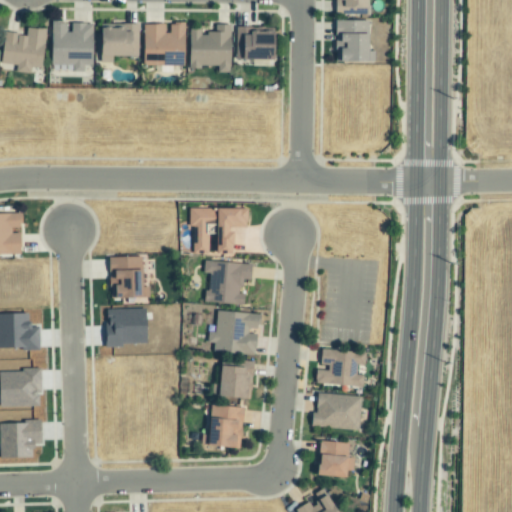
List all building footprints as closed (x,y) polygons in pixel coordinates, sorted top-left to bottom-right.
[(333,0),(333,9),(365,9),(364,0),(333,0)] [(366,21),(333,21),(333,63),(372,63),(372,51),(366,51),(366,21)] [(48,65),(70,65),(70,72),(81,72),(82,66),(89,66),(90,23),(48,23),(48,65)] [(110,57),(135,58),(136,25),(97,24),(96,63),(110,63),(110,57)] [(182,24),(167,24),(167,32),(162,32),(162,25),(141,24),(139,66),(181,67),(182,24)] [(228,73),(228,25),(211,25),(210,34),(199,34),(199,29),(186,29),(186,68),(215,68),(215,73),(228,73)] [(234,60),(270,61),(271,28),(234,27),(234,60)] [(39,69),(43,30),(25,28),(24,36),(1,33),(0,40),(0,70),(28,73),(28,68),(39,69)] [(245,208),(186,208),(186,227),(194,227),(194,242),(190,242),(190,254),(206,254),(206,246),(212,246),(212,254),(229,254),(229,227),(245,227),(245,208)] [(0,254),(18,254),(17,230),(19,230),(19,213),(0,213),(0,254)] [(107,298),(147,297),(147,286),(140,287),(140,256),(107,257),(107,298)] [(201,302),(241,305),(242,292),(240,292),(240,279),(248,280),(249,264),(202,261),(201,273),(207,274),(206,291),(202,291),(201,302)] [(213,332),(206,331),(205,343),(211,343),(210,353),(253,355),(255,313),(214,311),(213,332)] [(312,385),(360,387),(360,375),(354,375),(355,365),(362,365),(363,351),(318,349),(317,368),(313,367),(312,385)] [(214,397),(248,399),(250,362),(216,360),(214,397)] [(358,396),(312,394),(311,428),(357,429),(358,396)] [(238,448),(240,407),(207,405),(206,435),(199,434),(198,446),(238,448)] [(346,443),(316,441),(314,476),(343,477),(343,471),(351,471),(351,458),(346,458),(346,443)] [(294,511),(333,511),(322,488),(308,495),(311,500),(293,508),(294,511)]
